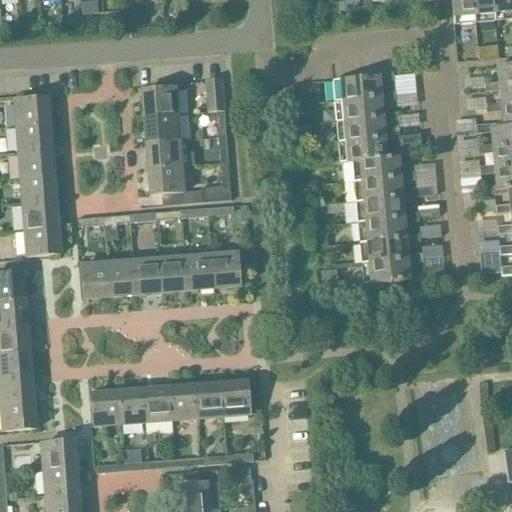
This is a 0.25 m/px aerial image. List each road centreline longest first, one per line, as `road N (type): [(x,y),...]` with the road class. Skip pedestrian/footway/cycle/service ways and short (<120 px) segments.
road 1 (residential): [(464,276),(442,36),(344,46),(312,71),(280,73),(264,61),(256,39)]
road 2 (residential): [(106,98),(64,101),(73,211),(130,205),(124,99)]
road 3 (residential): [(105,50),(256,39)]
